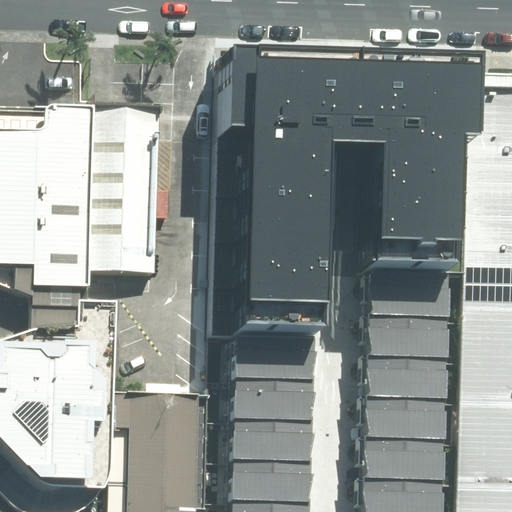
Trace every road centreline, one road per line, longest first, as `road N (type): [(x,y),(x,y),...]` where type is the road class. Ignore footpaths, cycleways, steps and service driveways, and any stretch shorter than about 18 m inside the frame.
road 1 (residential): [(334,511),(361,4)]
road 2 (tertiary): [(511,8),(361,4)]
road 3 (tertiary): [(361,4),(240,0)]
